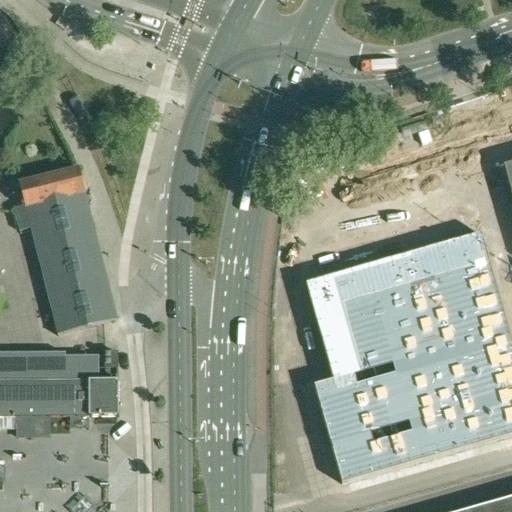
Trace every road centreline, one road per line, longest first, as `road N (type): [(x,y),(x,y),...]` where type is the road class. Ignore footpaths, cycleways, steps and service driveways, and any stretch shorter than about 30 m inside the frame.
road 1 (primary): [(227,349),(239,227),(286,79)]
road 2 (primary): [(178,274),(181,511)]
road 3 (unclassified): [(286,79),(327,89),(392,88),(511,48)]
road 4 (unclassified): [(49,91),(87,169),(132,305)]
road 5 (primary): [(220,55),(190,134),(178,274)]
road 6 (unclassified): [(511,36),(356,62),(300,45)]
road 7 (unclassified): [(132,305),(145,511)]
road 8 (tertiary): [(64,0),(220,55)]
